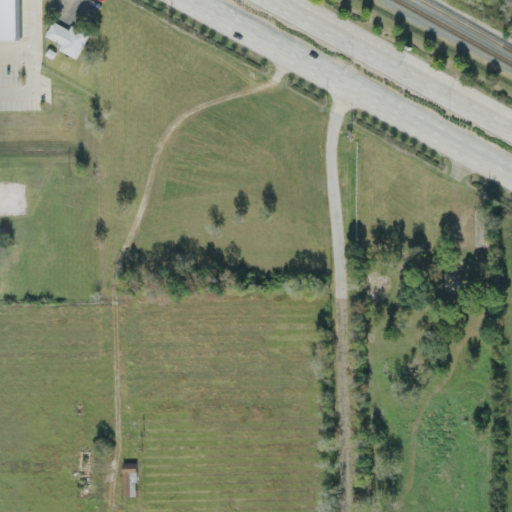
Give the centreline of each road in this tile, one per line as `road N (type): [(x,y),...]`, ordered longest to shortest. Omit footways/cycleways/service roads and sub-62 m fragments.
road 1 (trunk): [(202,0),(511,170)]
road 2 (trunk): [(511,127),(277,0)]
